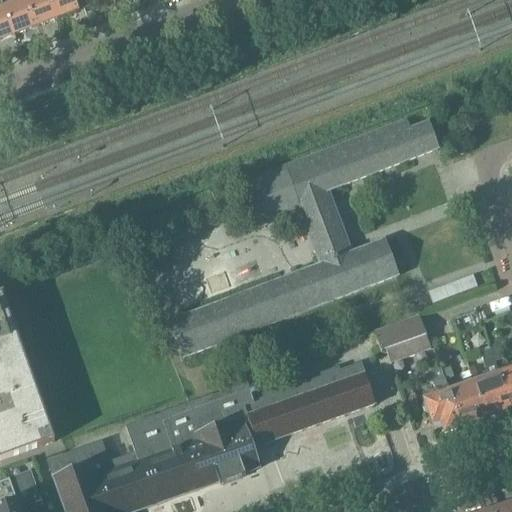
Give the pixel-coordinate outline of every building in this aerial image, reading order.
[(4,9),(14,36),(36,28),(25,0),(4,9)] [(49,0),(25,0),(36,28),(57,19),(49,0)] [(79,11),(75,0),(49,0),(57,19),(79,11)] [(0,41),(14,36),(4,9),(0,9),(0,41)] [(184,360),(237,339),(398,278),(384,243),(352,255),(349,247),(342,230),(344,229),(340,218),(338,218),(328,193),(438,151),(428,125),(409,132),(406,123),(243,186),(259,229),(301,213),(322,267),(170,325),(184,360)] [(213,194),(131,225),(135,236),(217,205),(213,194)] [(473,276),(428,293),(433,305),(477,288),(473,276)] [(0,406),(1,410),(0,409),(0,462),(55,443),(0,291),(0,406)] [(392,364),(431,350),(431,351),(432,351),(420,316),(419,316),(419,317),(375,333),(375,332),(374,332),(382,353),(383,353),(382,352),(387,351),(389,357),(392,365),(392,364)] [(500,350),(492,353),(495,362),(504,359),(500,350)] [(491,351),(481,355),(486,369),(496,366),(495,362),(492,353),(491,351)] [(109,464),(102,445),(50,464),(55,479),(54,480),(65,511),(140,511),(219,484),(221,485),(222,485),(223,485),(224,485),(225,484),(226,481),(237,477),(239,478),(242,478),(243,478),(244,477),(245,476),(245,474),(260,469),(247,433),(252,431),(258,448),(375,406),(361,366),(339,374),(338,370),(322,376),(323,380),(281,395),(280,391),(264,397),(265,400),(254,404),(247,385),(126,428),(135,455),(109,464)] [(442,371),(443,374),(446,381),(455,378),(451,368),(442,371)] [(511,409),(511,369),(499,374),(511,409)] [(461,429),(449,392),(450,392),(446,381),(443,374),(442,371),(442,370),(430,374),(436,391),(425,395),(426,400),(424,400),(425,403),(424,406),(426,414),(429,415),(433,424),(440,422),(445,434),(461,429)] [(486,420),(489,419),(491,418),(494,419),(501,417),(502,414),(511,410),(511,409),(499,374),(476,383),(482,401),(479,402),(486,420)] [(486,420),(479,402),(482,401),(476,383),(450,392),(449,392),(461,429),(472,425),(474,427),(482,424),(483,421),(486,420)] [(44,511),(39,494),(36,495),(34,490),(36,489),(30,473),(15,479),(15,481),(10,483),(10,480),(0,483),(0,511),(44,511)] [(511,511),(511,501),(509,503),(507,506),(500,509),(501,511),(511,511)]
